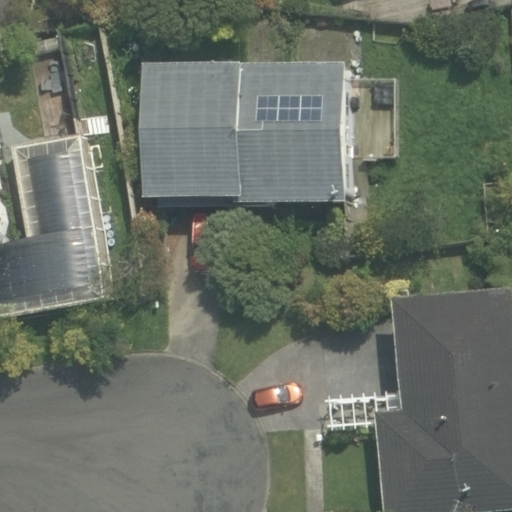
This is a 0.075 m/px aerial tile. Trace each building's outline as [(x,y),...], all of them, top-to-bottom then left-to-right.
[(249,63),(278,63),(278,17),(248,17),(249,63)] [(67,78),(77,77),(70,34),(60,36),(67,78)] [(367,72),(163,69),(159,68),(158,69),(156,204),(163,204),(364,208),(367,72)] [(0,321),(117,304),(92,137),(20,148),(34,244),(13,247),(0,159),(0,321)] [(386,416),(392,511),(511,511),(511,297),(408,305),(415,415),(386,416)]
